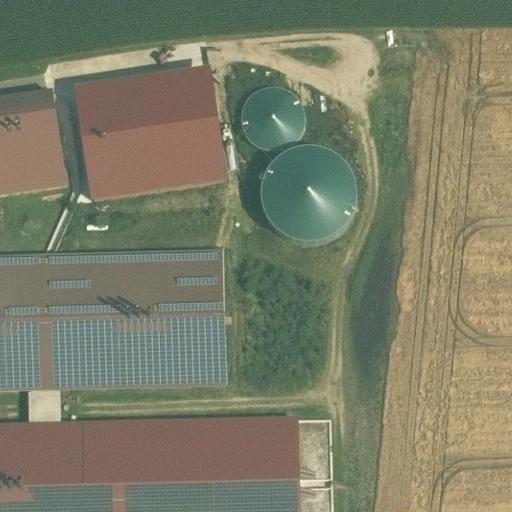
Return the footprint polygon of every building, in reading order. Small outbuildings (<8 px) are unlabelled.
[(83,89),(100,205),(239,184),(222,69),(83,89)] [(241,119),(241,125),(242,132),(244,138),(247,143),(252,148),(257,151),(263,154),(269,155),(275,156),(281,155),(287,153),(293,149),(297,145),(301,140),(304,134),(305,128),(305,122),(304,115),(302,109),(299,104),(295,99),(290,96),(284,93),(278,92),(271,91),(265,92),(259,94),(254,98),(249,102),(245,107),(243,113),(241,119)] [(51,95),(0,102),(0,166),(61,157),(51,95)] [(263,191),(262,207),(267,223),(277,236),(291,245),(307,249),(324,247),(338,239),(349,228),(355,215),(358,200),(355,186),(348,172),(337,162),(324,155),(309,153),(295,155),(280,163),(269,175),(263,191)] [(223,253),(0,259),(0,395),(227,389),(223,253)] [(298,420),(0,427),(0,511),(332,511),(332,490),(300,491),(300,484),(332,483),(331,422),(298,422),(298,420)]
